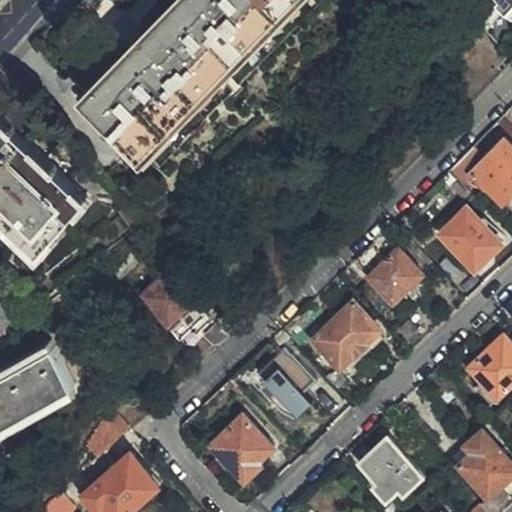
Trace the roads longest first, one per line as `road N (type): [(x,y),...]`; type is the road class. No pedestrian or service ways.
road 1 (residential): [(228,511),(151,430),(511,80)]
road 2 (residential): [(253,511),(511,269)]
